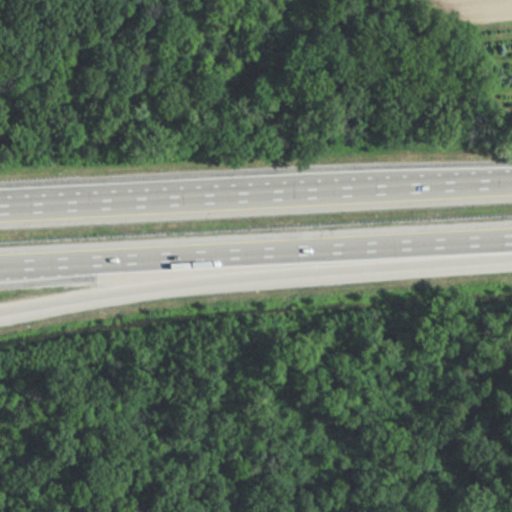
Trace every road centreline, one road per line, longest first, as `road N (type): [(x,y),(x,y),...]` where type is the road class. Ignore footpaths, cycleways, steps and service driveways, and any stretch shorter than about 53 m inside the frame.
road 1 (motorway): [(0,312),(267,273),(511,257)]
road 2 (motorway): [(511,180),(0,208)]
road 3 (motorway): [(0,264),(511,237)]
